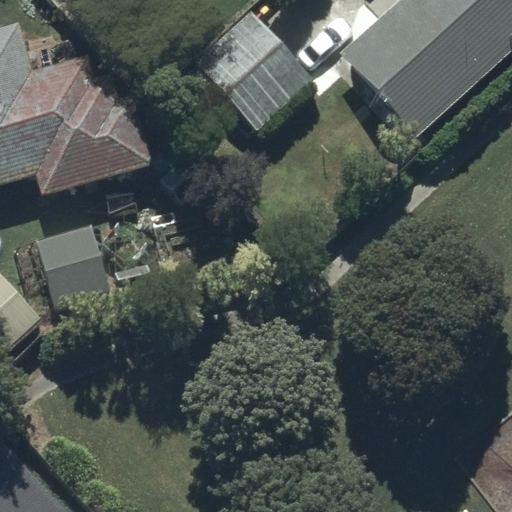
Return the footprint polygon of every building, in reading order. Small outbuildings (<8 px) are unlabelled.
[(511,0),(424,0),(341,76),(418,161),(511,76),(511,0)] [(315,96),(252,29),(194,83),(257,150),(315,96)] [(0,206),(36,196),(43,221),(155,188),(119,66),(33,91),(20,45),(0,51),(0,206)] [(112,313),(93,245),(36,261),(55,329),(112,313)] [(0,375),(41,340),(0,293),(0,375)] [(46,511),(3,464),(0,467),(0,511),(46,511)]
